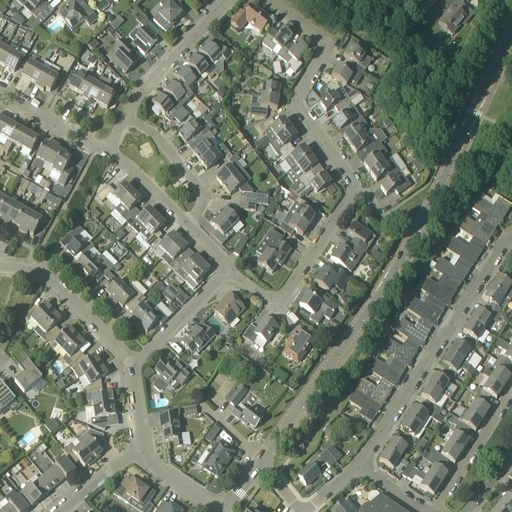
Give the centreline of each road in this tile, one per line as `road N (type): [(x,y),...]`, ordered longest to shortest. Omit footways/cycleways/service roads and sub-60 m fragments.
road 1 (tertiary): [(261,458),(386,282),(511,31)]
road 2 (residential): [(359,464),(511,234)]
road 3 (residential): [(354,184),(299,101),(323,48),(271,0)]
road 4 (residential): [(228,269),(258,293),(280,295),(354,184)]
road 5 (residential): [(128,361),(52,282),(26,268),(0,268)]
road 6 (residential): [(124,118),(150,79),(228,0)]
road 7 (residential): [(185,224),(203,197),(196,184),(151,133),(124,118)]
road 8 (residential): [(434,511),(511,395)]
road 9 (residential): [(128,361),(143,356),(228,269)]
road 10 (residential): [(106,153),(0,92)]
